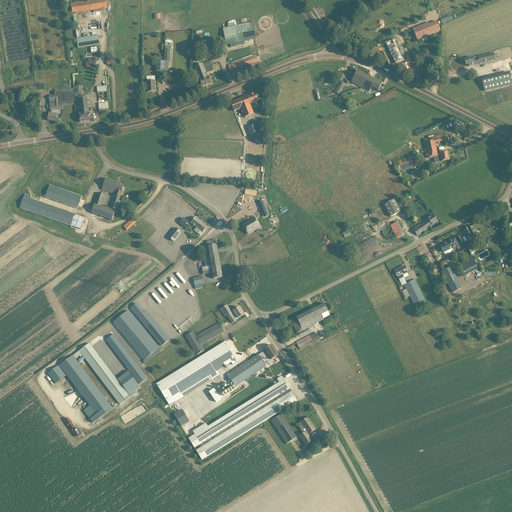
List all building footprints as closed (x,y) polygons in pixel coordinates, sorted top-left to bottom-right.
[(92,0),(71,3),(73,14),(107,8),(105,0),(92,0)] [(413,29),(418,40),(442,31),(442,26),(442,25),(440,20),(434,22),(435,24),(428,27),(427,23),(413,29)] [(253,23),(223,29),(226,45),(256,39),(253,23)] [(79,48),(100,44),(99,35),(77,38),(79,48)] [(403,60),(402,57),(406,56),(402,46),(399,48),(397,43),(388,46),(394,64),(403,60)] [(497,61),(502,60),(504,60),(502,50),(476,56),(477,59),(474,60),(473,58),(464,60),(466,65),(468,65),(469,67),(497,60),(497,61)] [(6,89),(0,53),(0,98),(37,92),(36,84),(6,89)] [(257,56),(256,56),(256,55),(228,65),(230,71),(258,61),(257,56)] [(169,62),(165,61),(157,61),(157,71),(165,71),(169,71),(169,68),(169,62)] [(194,68),(200,82),(202,87),(211,83),(209,79),(209,77),(207,77),(204,70),(212,66),(209,61),(194,68)] [(368,76),(357,71),(351,82),(362,88),(368,76)] [(485,92),(490,90),(511,85),(509,73),(482,79),(485,92)] [(362,88),(370,91),(372,88),(378,92),(380,88),(382,83),(368,76),(362,88)] [(147,82),(148,93),(156,92),(155,81),(147,82)] [(53,110),(63,110),(63,106),(74,105),(73,91),(55,92),(55,95),(49,96),(50,102),(50,107),(50,110),(48,121),(57,122),(58,116),(52,115),(53,110)] [(260,101),(258,97),(256,93),(248,96),(231,103),(234,112),(241,109),(245,118),(253,115),(249,105),(260,101)] [(79,114),(79,118),(80,123),(91,122),(90,117),(90,113),(88,113),(87,99),(79,100),(80,114),(79,114)] [(108,103),(99,104),(99,111),(109,111),(108,103)] [(247,128),(253,142),(262,139),(256,125),(247,128)] [(428,159),(439,157),(441,162),(442,162),(449,161),(447,152),(437,154),(435,143),(445,141),(444,136),(423,141),(426,158),(428,157),(428,159)] [(396,173),(417,166),(413,156),(393,163),(396,173)] [(106,179),(104,183),(102,190),(113,194),(117,182),(106,179)] [(114,196),(115,197),(120,198),(123,190),(124,185),(117,182),(113,194),(115,194),(114,196)] [(82,196),(51,185),(50,185),(45,198),(64,205),(73,208),(77,209),(78,209),(81,198),(82,197),(82,196)] [(112,220),(120,198),(115,197),(111,209),(101,205),(105,195),(99,193),(92,213),(112,220)] [(85,218),(75,214),(71,213),(28,198),(29,196),(25,194),(20,209),(71,227),(71,228),(74,229),(74,228),(81,230),(85,218)] [(384,205),(390,217),(401,212),(394,200),(384,205)] [(438,222),(435,217),(433,215),(413,229),(417,236),(432,226),(438,222)] [(196,217),(192,221),(191,224),(197,228),(194,231),(200,235),(202,233),(203,233),(204,231),(207,227),(196,217)] [(123,227),(127,231),(136,223),(132,218),(123,227)] [(184,218),(179,224),(184,228),(188,222),(184,218)] [(249,221),(243,225),(248,234),(257,229),(258,229),(260,228),(254,218),(249,221)] [(399,222),(391,225),(397,239),(405,235),(399,222)] [(463,230),(468,240),(478,235),(476,230),(473,226),(467,230),(466,229),(463,230)] [(176,228),(168,238),(174,242),(181,232),(176,228)] [(379,243),(377,239),(375,236),(354,248),(357,254),(379,243)] [(440,246),(443,254),(452,249),(453,250),(459,247),(454,237),(443,243),(443,245),(440,246)] [(216,240),(206,242),(207,247),(201,248),(205,267),(202,268),(203,275),(212,273),(213,279),(222,277),(216,240)] [(466,245),(471,254),(475,252),(470,243),(466,245)] [(458,265),(465,277),(479,269),(472,257),(458,265)] [(395,271),(397,276),(399,280),(404,277),(403,276),(408,273),(407,271),(405,266),(395,271)] [(453,293),(462,288),(451,268),(442,272),(453,293)] [(178,273),(176,274),(184,284),(186,282),(178,273)] [(193,279),(194,286),(195,287),(204,285),(203,281),(202,277),(193,279)] [(172,278),(170,280),(178,289),(180,287),(172,278)] [(402,292),(405,299),(410,297),(414,307),(425,302),(415,280),(404,285),(406,290),(402,292)] [(166,283),(164,284),(172,294),(174,292),(166,283)] [(160,288),(158,290),(165,299),(168,297),(160,288)] [(154,293),(152,295),(159,304),(162,302),(154,293)] [(324,319),(330,316),(328,312),(326,308),(324,303),(288,321),(293,330),(296,329),(298,333),(302,331),(324,320),(324,319)] [(170,340),(153,319),(145,311),(143,312),(137,304),(131,309),(140,320),(148,329),(162,346),(170,340)] [(232,313),(227,306),(221,310),(225,317),(227,316),(232,324),(236,321),(235,320),(238,319),(244,315),(240,307),(233,311),(234,312),(232,313)] [(159,349),(159,348),(148,334),(145,331),(137,322),(128,311),(114,323),(145,360),(143,361),(145,363),(145,364),(161,351),(159,349)] [(185,337),(197,356),(205,350),(201,345),(225,332),(220,323),(196,336),(193,332),(185,337)] [(300,350),(304,348),(319,340),(315,333),(296,343),(300,350)] [(139,385),(144,381),(146,379),(147,378),(114,334),(106,341),(139,385)] [(167,403),(189,389),(231,363),(233,365),(238,362),(234,356),(226,342),(221,345),(156,385),(167,403)] [(112,408),(111,407),(76,359),(80,356),(81,358),(83,356),(120,405),(123,402),(125,404),(132,398),(134,397),(133,396),(131,397),(127,399),(130,397),(129,396),(90,343),(59,366),(48,374),(55,384),(66,376),(62,370),(62,369),(89,406),(83,411),(93,423),(112,408)] [(235,387),(250,378),(269,364),(270,365),(273,363),(271,360),(278,355),(272,345),(264,350),(265,351),(258,355),(254,358),(227,376),(235,387)] [(130,374),(119,382),(130,397),(136,393),(135,391),(140,387),(130,374)] [(202,460),(226,445),(297,402),(281,377),(277,379),(279,383),(208,427),(206,423),(193,432),(195,435),(188,439),(202,460)] [(221,399),(214,389),(209,392),(216,403),(221,399)] [(182,427),(191,422),(184,409),(175,414),(182,427)] [(271,421),(287,444),(297,438),(281,414),(271,421)] [(301,422),(307,431),(299,436),(305,445),(312,441),(310,437),(310,436),(309,434),(316,430),(308,418),(301,422)]
